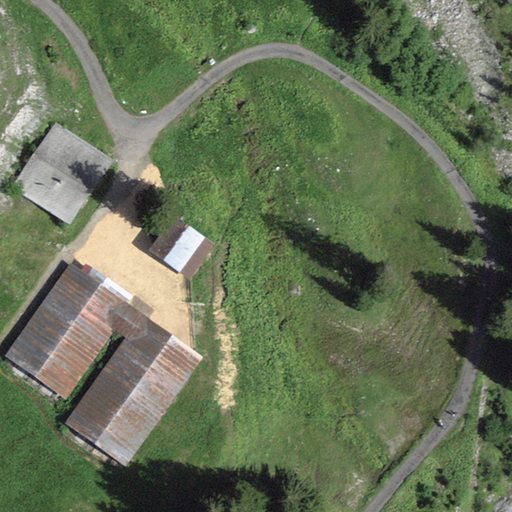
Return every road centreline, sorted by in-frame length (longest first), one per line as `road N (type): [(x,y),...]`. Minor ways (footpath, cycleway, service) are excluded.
road 1 (track): [(291,46),(320,56),(396,108),(463,179),(494,260),(467,393),(373,511)]
road 2 (track): [(137,127),(158,122),(236,58),(291,46)]
road 3 (track): [(51,0),(89,43),(124,120),(137,127)]
